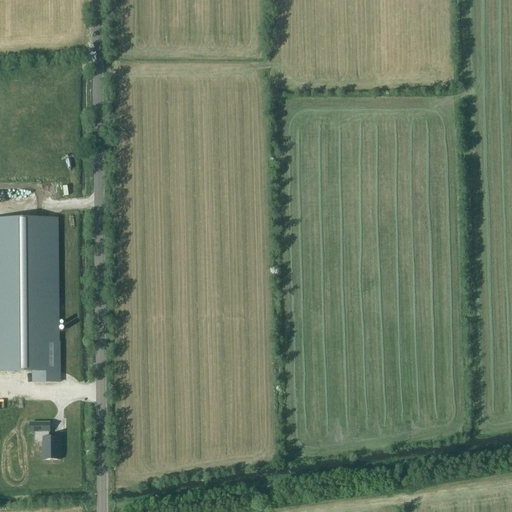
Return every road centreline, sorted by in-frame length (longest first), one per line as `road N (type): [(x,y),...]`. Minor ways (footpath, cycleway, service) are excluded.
road 1 (tertiary): [(101,511),(96,0)]
road 2 (track): [(101,507),(511,448)]
road 3 (track): [(511,481),(303,511)]
